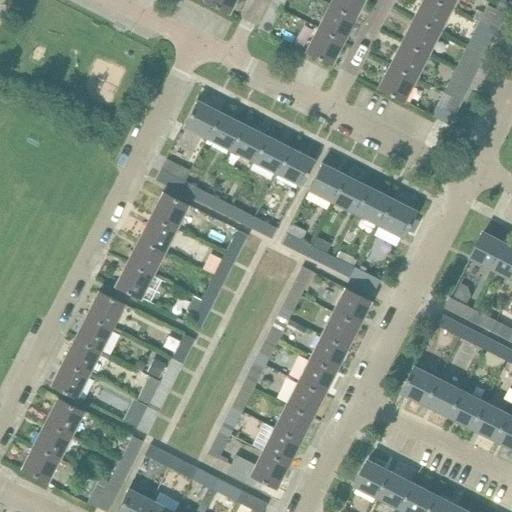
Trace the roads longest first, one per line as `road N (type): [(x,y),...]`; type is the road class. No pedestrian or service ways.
road 1 (residential): [(0,416),(196,37)]
road 2 (residential): [(360,400),(474,180)]
road 3 (residential): [(511,478),(360,400)]
road 4 (residential): [(474,180),(328,107)]
road 5 (residential): [(307,511),(360,400)]
road 6 (residential): [(328,107),(384,0)]
